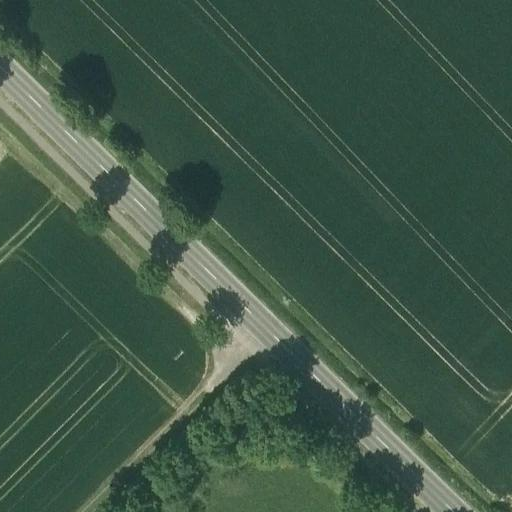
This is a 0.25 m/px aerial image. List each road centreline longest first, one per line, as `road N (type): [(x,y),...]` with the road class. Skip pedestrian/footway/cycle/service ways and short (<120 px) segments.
road 1 (tertiary): [(0,67),(454,511)]
road 2 (track): [(230,364),(0,133)]
road 3 (track): [(264,329),(83,511)]
